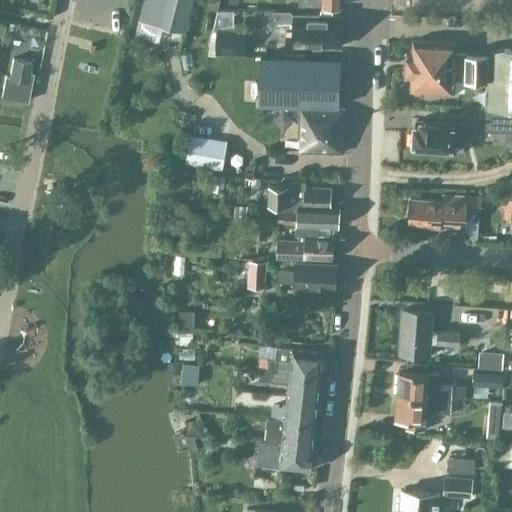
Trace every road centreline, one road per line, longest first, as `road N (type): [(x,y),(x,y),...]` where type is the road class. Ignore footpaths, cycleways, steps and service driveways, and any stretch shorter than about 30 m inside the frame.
road 1 (tertiary): [(329,511),(356,252)]
road 2 (tertiary): [(356,252),(363,0)]
road 3 (residential): [(511,262),(356,252)]
